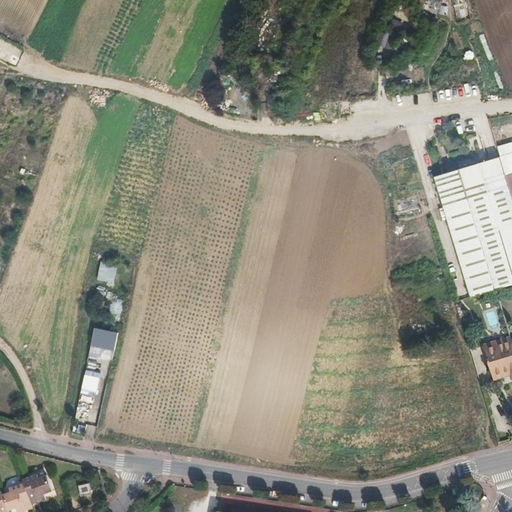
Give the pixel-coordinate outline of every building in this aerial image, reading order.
[(511,300),(511,198),(500,158),(487,162),(498,199),(446,215),(471,298),(496,291),(500,304),(511,300)] [(446,215),(498,199),(487,162),(435,178),(446,215)] [(101,260),(99,280),(116,282),(118,263),(101,260)] [(114,351),(118,332),(94,327),(91,346),(114,351)] [(511,342),(511,338),(484,346),(495,381),(509,377),(511,376),(511,342)] [(38,476),(23,481),(24,485),(30,501),(37,498),(38,501),(42,503),(47,501),(45,496),(54,492),(48,477),(39,480),(38,476)] [(90,490),(88,480),(77,482),(80,492),(90,490)] [(17,511),(25,511),(26,510),(25,507),(31,504),(30,501),(24,485),(10,490),(11,493),(3,497),(8,511),(10,511),(17,510),(17,511)] [(8,511),(3,497),(2,493),(0,493),(0,511),(8,511)] [(31,504),(32,507),(42,503),(38,501),(37,498),(30,501),(31,504)]
